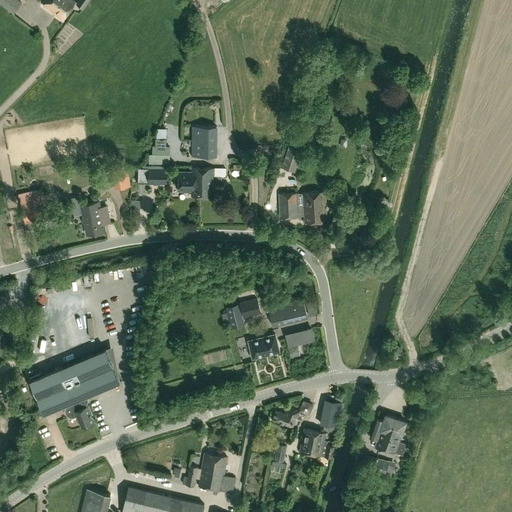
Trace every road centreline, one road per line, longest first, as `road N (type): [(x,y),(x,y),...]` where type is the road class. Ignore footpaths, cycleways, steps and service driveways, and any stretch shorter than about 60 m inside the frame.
road 1 (tertiary): [(0,510),(123,439),(338,377)]
road 2 (tertiary): [(255,235),(150,237),(0,272)]
road 3 (unclassified): [(255,235),(258,174),(235,143),(213,39),(193,0)]
road 4 (tertiary): [(338,377),(315,263),(304,251),(255,235)]
road 5 (unclassified): [(343,511),(384,377)]
road 6 (tertiary): [(384,377),(511,327)]
